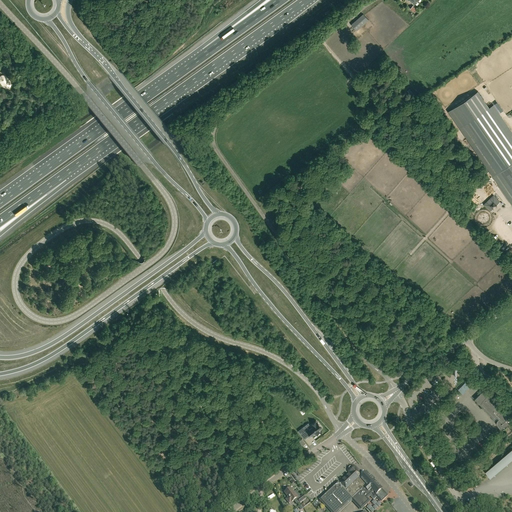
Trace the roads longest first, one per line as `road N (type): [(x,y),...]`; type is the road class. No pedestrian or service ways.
road 1 (unclassified): [(341,432),(307,380),(197,326),(106,225),(76,223),(24,259),(15,280),(22,307),(45,321),(76,315),(158,257),(174,218),(138,161),(0,2)]
road 2 (motorway): [(63,175),(307,0)]
road 3 (primary): [(47,18),(84,77),(207,222)]
road 4 (motorway): [(205,53),(0,201)]
road 5 (motorway): [(0,374),(43,359),(213,242)]
road 6 (motorway): [(206,232),(55,341),(0,357)]
road 7 (primary): [(217,214),(180,156),(79,40)]
road 8 (secondary): [(364,396),(234,236)]
road 9 (secondary): [(225,243),(356,401)]
road 10 (unclassified): [(466,511),(396,391)]
road 11 (unclassified): [(228,511),(341,432)]
